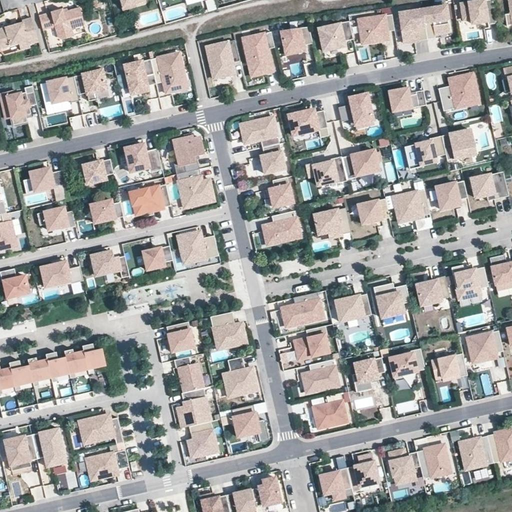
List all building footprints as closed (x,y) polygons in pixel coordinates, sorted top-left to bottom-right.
[(141,0),(120,0),(124,11),(143,5),(141,0)] [(498,24),(493,0),(481,0),(462,3),(465,20),(474,18),(476,23),(483,20),(485,17),(488,16),(490,25),(498,24)] [(450,30),(446,5),(423,9),(428,38),(437,37),(436,33),(450,30)] [(62,11),(38,16),(42,32),(54,29),(57,38),(61,40),(74,37),(72,29),(85,26),(81,8),(68,11),(69,15),(63,17),(62,11)] [(428,38),(423,9),(401,13),(406,42),(428,38)] [(396,29),(393,13),(362,19),(366,43),(391,39),(389,30),(396,29)] [(41,45),(32,14),(19,17),(20,22),(0,27),(0,51),(26,44),(28,49),(41,45)] [(354,39),(349,19),(340,21),(341,25),(321,30),(325,50),(346,46),(345,41),(354,39)] [(313,43),(309,25),(282,32),(287,55),(306,51),(304,45),(313,43)] [(275,47),(272,32),(244,38),(252,76),(272,72),(267,49),(275,47)] [(240,60),(235,39),(208,47),(216,78),(237,72),(234,61),(240,60)] [(187,80),(180,51),(150,59),(153,73),(156,83),(165,81),(167,87),(171,86),(172,92),(182,89),(180,82),(187,80)] [(153,73),(150,59),(124,65),(129,86),(148,81),(145,75),(153,73)] [(510,79),(511,87),(511,66),(502,69),(504,78),(510,79)] [(109,90),(103,70),(77,77),(82,92),(88,90),(91,100),(98,98),(97,93),(109,90)] [(478,96),(472,73),(452,78),(454,85),(440,89),(445,111),(469,104),(468,98),(478,96)] [(80,102),(75,76),(48,81),(53,103),(69,99),(71,104),(80,102)] [(242,81),(238,81),(237,76),(232,77),(235,90),(244,89),(242,81)] [(37,104),(33,86),(25,88),(26,92),(18,94),(17,89),(1,93),(4,105),(12,104),(16,123),(26,121),(24,114),(31,112),(29,105),(37,104)] [(411,95),(409,88),(391,91),(394,110),(425,104),(423,93),(411,95)] [(368,111),(364,94),(352,97),(354,106),(341,109),(344,120),(353,118),(354,125),(363,122),(364,128),(377,124),(373,109),(368,111)] [(148,112),(160,111),(159,99),(148,100),(148,112)] [(326,126),(323,112),(308,116),(307,109),(290,114),(295,135),(326,126)] [(73,130),(82,126),(79,116),(69,119),(73,130)] [(271,118),(234,127),(239,148),(261,143),(275,139),(271,118)] [(477,152),(471,128),(441,136),(446,154),(447,159),(477,152)] [(185,138),(169,141),(171,150),(176,149),(178,160),(174,161),(178,178),(203,173),(200,157),(205,156),(202,136),(193,138),(192,131),(182,133),(185,138)] [(446,154),(441,136),(404,146),(411,170),(426,166),(425,160),(446,154)] [(275,139),(261,143),(264,155),(260,157),(264,175),(283,170),(275,139)] [(145,151),(143,142),(126,147),(132,172),(161,164),(157,148),(145,151)] [(375,156),(373,150),(343,158),(349,177),(380,168),(378,162),(382,161),(380,154),(375,156)] [(314,160),(303,162),(307,176),(316,174),(318,184),(336,179),(337,185),(349,182),(342,153),(332,155),(333,161),(313,166),(314,160)] [(112,158),(83,165),(88,184),(106,179),(105,174),(115,172),(112,158)] [(67,183),(64,169),(51,172),(50,168),(29,173),(33,191),(67,183)] [(203,181),(203,173),(178,178),(183,201),(190,199),(192,207),(216,201),(211,179),(203,181)] [(509,198),(503,173),(469,181),(474,202),(487,199),(488,203),(509,198)] [(275,209),(296,205),(289,175),(272,179),(274,190),(266,191),(267,198),(272,197),(275,209)] [(466,200),(462,183),(434,189),(439,214),(462,209),(460,201),(466,200)] [(171,206),(166,184),(137,191),(139,198),(134,200),(138,214),(147,212),(148,216),(155,215),(153,210),(171,206)] [(429,218),(423,192),(392,199),(398,225),(429,218)] [(111,197),(90,202),(95,221),(124,213),(121,200),(113,202),(111,197)] [(0,199),(0,215),(9,214),(5,200),(0,201),(0,199)] [(382,201),(356,208),(361,227),(388,219),(382,201)] [(65,212),(64,207),(38,213),(40,226),(47,224),(48,229),(64,226),(65,229),(77,226),(74,210),(65,212)] [(352,238),(346,210),(312,217),(316,237),(340,232),(342,240),(352,238)] [(301,237),(294,211),(272,217),(274,224),(263,226),(268,245),(301,237)] [(9,214),(0,215),(0,248),(16,244),(9,214)] [(203,238),(201,231),(178,236),(185,263),(220,255),(215,236),(203,238)] [(173,259),(170,245),(144,251),(148,270),(165,266),(164,261),(173,259)] [(110,250),(92,256),(97,275),(120,269),(123,279),(131,277),(125,255),(113,259),(110,250)] [(505,255),(491,258),(499,290),(511,286),(511,262),(507,264),(505,255)] [(67,270),(66,263),(42,269),(46,287),(72,280),(73,284),(84,282),(81,267),(67,270)] [(463,266),(451,268),(459,300),(482,295),(480,288),(489,286),(485,268),(464,273),(463,266)] [(15,278),(13,270),(1,272),(8,299),(31,294),(27,275),(15,278)] [(446,275),(437,277),(438,282),(417,287),(422,308),(452,301),(446,275)] [(392,289),(391,283),(376,287),(383,319),(394,316),(393,311),(403,308),(402,304),(409,302),(405,285),(392,289)] [(82,284),(71,285),(73,295),(83,294),(82,284)] [(323,318),(318,293),(294,298),(295,306),(282,309),(286,326),(323,318)] [(372,315),(367,293),(337,300),(341,322),(372,315)] [(233,312),(210,316),(217,350),(248,344),(243,322),(236,324),(233,312)] [(189,323),(167,327),(172,351),(195,346),(189,323)] [(326,326),(307,330),(310,342),(305,343),(304,339),(294,341),(299,361),(324,355),(320,336),(328,334),(326,326)] [(505,355),(499,331),(468,338),(474,363),(505,355)] [(93,346),(83,348),(84,354),(88,369),(89,375),(94,373),(93,368),(105,364),(102,349),(95,351),(93,346)] [(75,372),(88,369),(84,354),(74,356),(73,349),(65,351),(66,358),(69,373),(71,378),(77,377),(75,372)] [(421,349),(391,357),(395,378),(426,369),(421,349)] [(57,355),(47,357),(48,362),(52,377),(53,383),(58,382),(56,376),(69,373),(66,358),(58,360),(57,355)] [(464,355),(433,361),(437,378),(452,375),(453,379),(468,375),(464,355)] [(223,374),(228,396),(257,389),(252,368),(246,369),(243,356),(228,360),(231,372),(223,374)] [(189,357),(175,360),(177,367),(180,367),(185,392),(203,388),(197,364),(191,365),(189,357)] [(385,371),(382,357),(361,362),(363,371),(353,374),(357,392),(372,389),(370,379),(378,377),(377,373),(385,371)] [(30,367),(33,381),(34,387),(39,386),(38,380),(52,377),(48,362),(38,365),(37,358),(28,360),(30,367)] [(340,385),(333,360),(310,366),(312,373),(302,375),(307,393),(340,385)] [(20,363),(10,365),(11,370),(15,386),(16,391),(21,389),(20,385),(33,381),(30,367),(22,368),(20,363)] [(0,370),(0,394),(4,394),(2,389),(15,386),(11,370),(0,373),(0,370)] [(205,389),(208,400),(215,398),(212,387),(205,389)] [(203,388),(185,392),(180,393),(187,416),(180,418),(182,429),(189,427),(211,422),(203,388)] [(459,391),(461,402),(471,401),(469,390),(459,391)] [(314,408),(319,427),(348,421),(340,393),(328,396),(330,404),(314,408)] [(429,399),(420,402),(422,410),(431,408),(429,399)] [(252,404),(231,409),(238,437),(259,431),(252,404)] [(383,419),(392,416),(390,407),(381,410),(383,419)] [(104,417),(79,422),(82,437),(94,436),(95,443),(115,439),(117,444),(124,441),(118,418),(105,421),(104,417)] [(211,422),(189,427),(192,439),(189,439),(193,456),(218,451),(211,422)] [(59,429),(32,435),(37,459),(46,457),(48,466),(67,463),(59,429)] [(511,430),(488,436),(493,463),(511,459),(511,430)] [(32,435),(5,442),(10,465),(13,465),(37,459),(32,435)] [(488,436),(461,442),(466,469),(493,463),(488,436)] [(445,443),(417,449),(418,455),(421,466),(424,479),(452,472),(445,443)] [(403,449),(390,452),(398,482),(415,478),(415,468),(421,466),(418,455),(405,459),(403,449)] [(125,450),(87,459),(93,480),(119,474),(119,468),(129,466),(125,450)] [(360,464),(344,469),(349,490),(378,482),(372,455),(359,459),(360,464)] [(338,469),(346,467),(343,457),(335,459),(338,469)] [(344,469),(318,475),(323,496),(349,490),(344,469)] [(251,492),(255,507),(280,501),(275,478),(262,481),(264,487),(251,490),(251,492)] [(34,501),(45,498),(42,486),(31,489),(34,501)] [(245,491),(226,495),(229,511),(230,511),(238,511),(246,511),(256,510),(255,507),(251,492),(246,494),(245,491)] [(208,498),(202,498),(204,511),(229,511),(226,495),(208,499),(208,498)]
